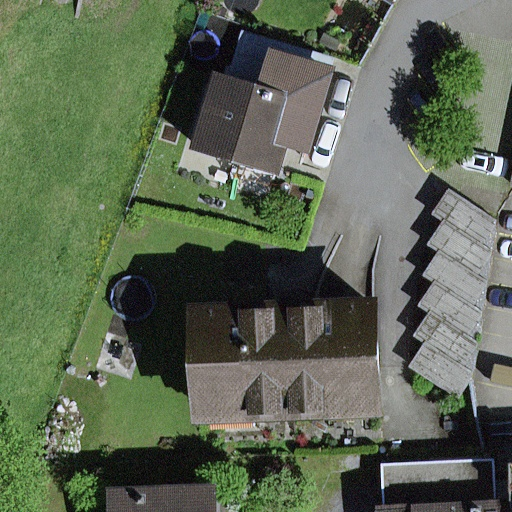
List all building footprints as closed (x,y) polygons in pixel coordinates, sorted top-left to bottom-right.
[(336,58),(247,32),(233,78),(271,90),(279,64),(330,79),(336,58)] [(279,174),(288,141),(309,147),(330,79),(279,64),(271,90),(233,78),(223,76),(201,151),(279,174)] [(416,337),(427,344),(411,367),(459,399),(472,380),(473,373),(465,368),(478,343),(469,337),(481,319),(483,312),(474,307),(487,282),(479,276),(491,258),(491,251),(483,246),(496,221),(451,190),(435,215),(446,222),(430,245),(441,253),(425,276),(436,283),(420,306),(431,314),(416,337)] [(206,317),(210,414),(379,406),(375,310),(206,317)] [(386,467),(388,511),(511,511),(511,507),(497,508),(496,481),(495,462),(386,467)] [(497,508),(511,507),(511,480),(496,481),(497,508)] [(119,498),(119,511),(217,511),(216,495),(119,498)]
